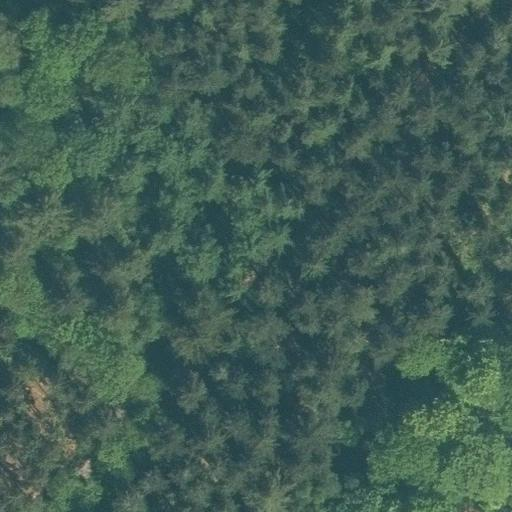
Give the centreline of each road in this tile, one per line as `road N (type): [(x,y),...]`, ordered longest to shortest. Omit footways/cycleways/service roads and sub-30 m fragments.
road 1 (track): [(379,511),(511,387)]
road 2 (track): [(130,404),(119,381),(0,286)]
road 3 (track): [(51,511),(130,404)]
